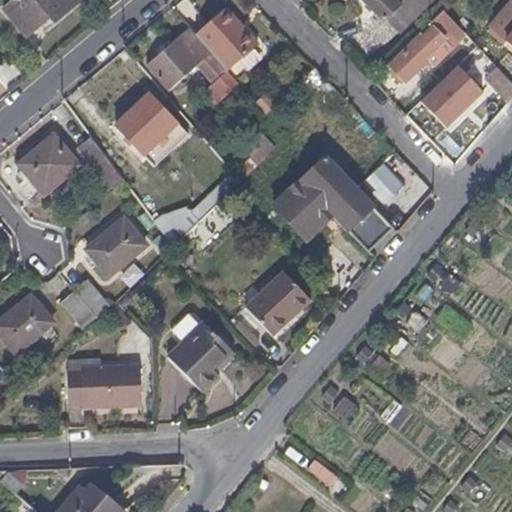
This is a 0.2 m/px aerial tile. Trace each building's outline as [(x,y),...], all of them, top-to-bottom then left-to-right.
[(55,23),(83,0),(13,0),(5,6),(29,36),(50,20),(55,23)] [(400,33),(433,0),(365,0),(385,21),(387,19),(400,33)] [(467,34),(446,9),(430,24),(434,30),(425,39),(421,39),(391,68),(405,82),(428,61),(426,60),(439,46),(445,40),(441,34),(445,28),(459,43),(467,34)] [(258,51),(226,15),(199,39),(229,73),(231,75),(258,51)] [(229,73),(199,39),(190,28),(169,47),(161,54),(147,65),(169,90),(196,66),(214,86),(229,73)] [(161,54),(169,47),(164,40),(155,48),(161,54)] [(430,64),(443,50),(439,46),(426,60),(428,61),(430,64)] [(511,99),(511,81),(493,61),(481,74),(509,104),(511,99)] [(416,110),(444,137),(485,94),(457,67),(416,110)] [(164,134),(176,121),(149,93),(116,125),(144,155),(163,136),(164,134)] [(168,141),(181,126),(176,121),(164,134),(163,136),(168,141)] [(176,148),(189,135),(181,126),(168,141),(176,148)] [(46,195),(81,163),(54,134),(20,164),(46,195)] [(267,157),(246,135),(238,143),(259,165),(267,157)] [(122,179),(89,137),(78,147),(110,189),(122,179)] [(395,228),(325,158),(274,207),(308,242),(337,214),(373,250),(395,228)] [(246,177),(239,167),(233,172),(241,182),(246,177)] [(230,193),(237,186),(229,177),(192,211),(200,221),(230,193)] [(174,246),(200,221),(192,211),(188,206),(163,215),(160,217),(156,221),(174,246)] [(109,276),(147,244),(124,218),(87,250),(109,276)] [(273,339),(310,302),(282,273),(245,310),(273,339)] [(108,305),(87,280),(74,291),(95,316),(108,305)] [(95,316),(74,291),(73,290),(60,302),(82,328),(95,316)] [(53,321),(30,295),(0,320),(0,334),(15,354),(53,321)] [(131,320),(116,305),(109,311),(125,328),(131,320)] [(217,370),(232,355),(202,323),(201,324),(192,315),(187,315),(170,331),(170,336),(178,345),(165,356),(196,390),(212,374),(209,371),(213,366),(217,370)] [(139,406),(136,364),(96,367),(84,369),(84,373),(66,374),(67,406),(94,404),(95,410),(139,406)] [(212,374),(217,370),(213,366),(209,371),(212,374)] [(331,414),(344,423),(354,408),(341,399),(331,414)] [(330,486),(339,475),(316,456),(307,467),(330,486)] [(22,484),(7,472),(0,481),(14,494),(22,484)] [(41,511),(52,499),(27,478),(22,484),(14,494),(28,504),(37,511),(41,511)] [(126,511),(127,511),(91,484),(85,491),(78,486),(56,511),(126,511)]
